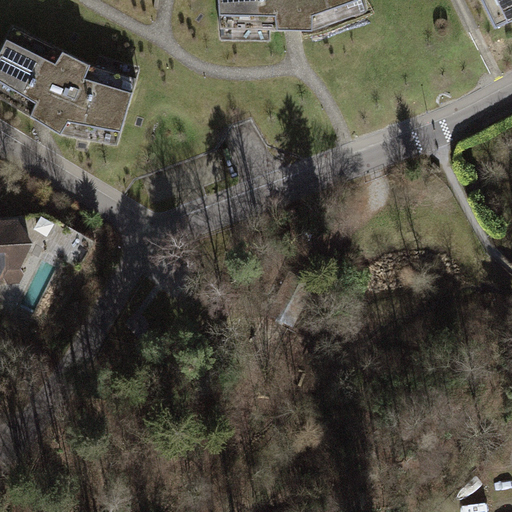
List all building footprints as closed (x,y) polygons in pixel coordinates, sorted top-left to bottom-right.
[(218,0),(220,24),(311,24),(366,6),(364,0),(218,0)] [(511,0),(496,0),(511,31),(511,0)] [(12,22),(0,48),(0,96),(34,113),(58,124),(120,136),(138,73),(76,53),(12,22)] [(32,241),(18,217),(0,218),(0,283),(8,268),(21,267),(32,241)] [(289,270),(268,313),(294,326),(315,283),(289,270)]
